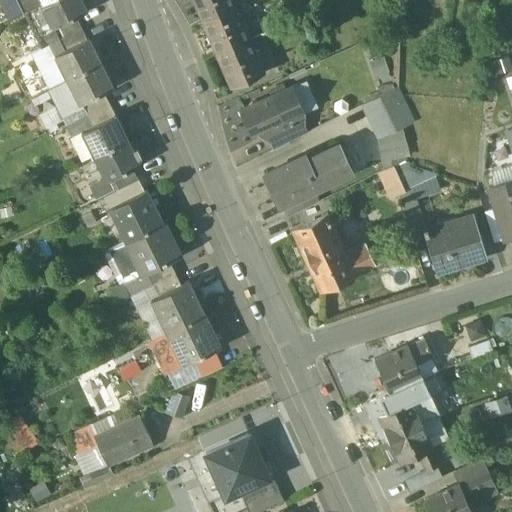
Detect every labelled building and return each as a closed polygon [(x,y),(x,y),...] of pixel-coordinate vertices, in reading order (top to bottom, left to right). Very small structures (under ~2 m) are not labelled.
[(37,0),(15,0),(21,11),(39,3),(37,0)] [(80,0),(44,0),(39,3),(52,29),(75,17),(87,12),(80,0)] [(232,0),(192,0),(201,20),(235,5),(232,0)] [(39,3),(21,11),(34,38),(52,29),(39,3)] [(235,5),(201,20),(216,53),(250,38),(235,5)] [(52,29),(34,38),(39,48),(60,38),(80,28),(75,17),(52,29)] [(80,28),(60,38),(65,49),(85,39),(80,28)] [(65,49),(54,55),(66,79),(100,62),(88,38),(65,49)] [(250,38),(216,53),(230,86),(265,71),(250,38)] [(100,62),(66,79),(78,104),(81,102),(103,92),(112,87),(100,62)] [(398,86),(364,102),(380,136),(379,136),(385,161),(387,167),(405,158),(398,127),(414,119),(398,86)] [(294,91),(286,88),(272,94),(284,121),(264,130),(267,136),(280,130),(280,129),(300,120),(297,115),(301,107),(294,91)] [(103,92),(81,102),(87,113),(108,102),(103,92)] [(272,94),(240,109),(251,136),(264,130),(284,121),(272,94)] [(108,102),(87,113),(92,125),(113,114),(108,102)] [(92,125),(80,131),(92,155),(127,137),(115,114),(113,114),(92,125)] [(300,120),(280,129),(280,130),(267,136),(273,148),(305,132),(300,120)] [(0,144),(2,149),(20,141),(12,124),(0,129),(0,144)] [(127,137),(92,155),(103,178),(104,179),(109,177),(130,166),(139,161),(127,137)] [(306,153),(265,172),(266,173),(265,173),(273,188),(272,189),(279,204),(280,203),(281,204),(311,190),(352,171),(340,145),(325,152),(326,153),(310,161),(306,153)] [(511,163),(492,170),(492,185),(511,178),(511,163)] [(130,166),(109,177),(115,190),(137,179),(130,166)] [(396,175),(370,187),(375,200),(397,190),(402,188),(396,175)] [(103,178),(89,185),(95,199),(115,190),(109,177),(104,179),(103,178)] [(511,178),(492,185),(488,186),(504,238),(511,235),(511,178)] [(137,179),(115,190),(121,201),(142,190),(137,179)] [(402,188),(397,190),(410,234),(422,230),(422,228),(424,227),(411,184),(402,188)] [(121,201),(112,205),(122,223),(115,227),(122,241),(128,238),(162,221),(145,188),(121,201)] [(311,190),(281,204),(287,215),(316,201),(311,190)] [(326,209),(291,226),(320,288),(355,272),(354,270),(373,262),(363,241),(345,250),(326,209)] [(424,227),(422,228),(422,230),(423,230),(435,270),(486,255),(473,212),(424,227)] [(162,221),(128,238),(137,256),(131,259),(139,275),(147,271),(169,260),(179,255),(162,221)] [(169,260),(147,271),(152,282),(174,270),(169,260)] [(174,270),(152,282),(159,295),(181,284),(174,270)] [(159,295),(155,297),(163,313),(158,316),(166,331),(170,329),(204,313),(188,280),(159,295)] [(204,313),(170,329),(179,346),(175,349),(182,363),(192,357),(212,347),(219,344),(204,313)] [(472,340),(487,333),(479,318),(465,325),(472,340)] [(424,337),(408,344),(422,376),(439,370),(424,337)] [(488,339),(468,346),(472,358),(493,351),(488,339)] [(407,343),(373,358),(375,362),(374,362),(378,371),(379,370),(389,391),(402,385),(422,376),(408,344),(407,343)] [(212,347),(192,357),(195,363),(215,354),(212,347)] [(215,354),(195,363),(200,373),(220,364),(215,354)] [(402,385),(389,391),(395,405),(409,399),(402,385)] [(168,408),(182,414),(190,395),(176,389),(168,408)] [(395,405),(377,414),(388,438),(421,423),(409,399),(395,405)] [(137,417),(93,436),(97,445),(93,447),(100,464),(105,462),(105,464),(149,444),(137,417)] [(421,423),(388,438),(399,462),(418,454),(431,448),(432,447),(421,423)] [(251,435),(206,454),(224,496),(240,490),(269,477),(251,435)] [(431,448),(418,454),(425,469),(438,463),(431,448)] [(483,471),(425,498),(431,511),(471,511),(464,497),(490,485),(483,471)] [(269,477),(240,490),(249,511),(254,511),(283,500),(273,476),(269,477)]
